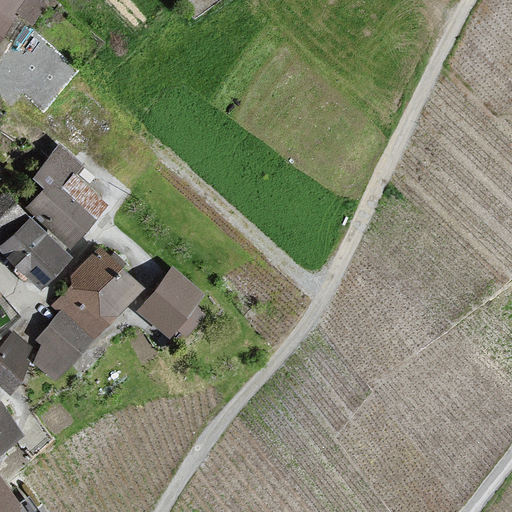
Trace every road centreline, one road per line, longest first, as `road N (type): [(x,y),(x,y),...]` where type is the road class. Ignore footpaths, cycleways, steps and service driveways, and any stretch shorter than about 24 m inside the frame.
road 1 (track): [(467,0),(305,323),(231,405),(160,511)]
road 2 (residential): [(0,268),(23,293),(40,296),(101,235),(158,275)]
